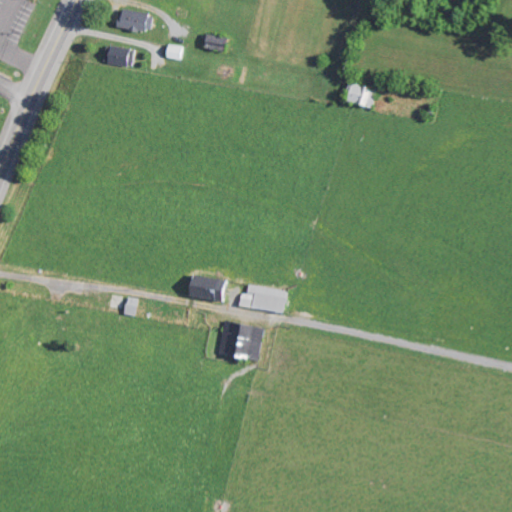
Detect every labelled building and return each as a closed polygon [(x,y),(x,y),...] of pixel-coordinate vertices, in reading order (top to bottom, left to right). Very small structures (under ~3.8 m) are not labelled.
[(124,27),(154,33),(158,14),(128,8),(124,27)] [(216,47),(232,51),(235,39),(219,35),(216,47)] [(139,65),(139,47),(112,47),(111,64),(139,65)] [(174,55),(178,56),(177,58),(186,60),(188,49),(176,47),(174,55)] [(352,102),(376,108),(381,89),(356,83),(352,102)] [(235,279),(197,277),(196,298),(235,300),(235,279)] [(293,290),(253,286),(253,294),(247,293),(246,307),(291,311),(293,290)] [(224,354),(264,360),(269,327),(229,321),(224,354)]
